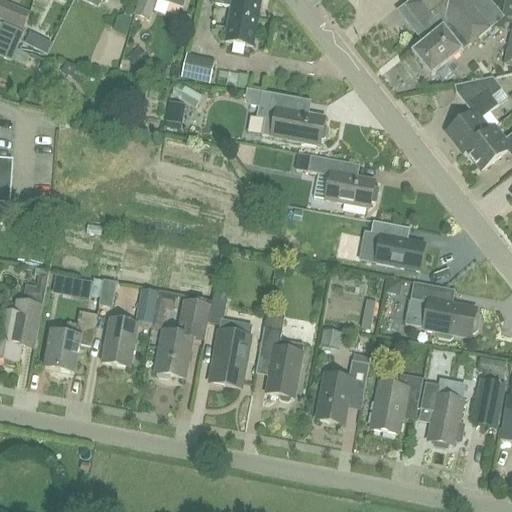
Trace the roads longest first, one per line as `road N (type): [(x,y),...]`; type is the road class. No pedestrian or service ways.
road 1 (unclassified): [(511,507),(0,411)]
road 2 (tertiary): [(511,265),(299,0)]
